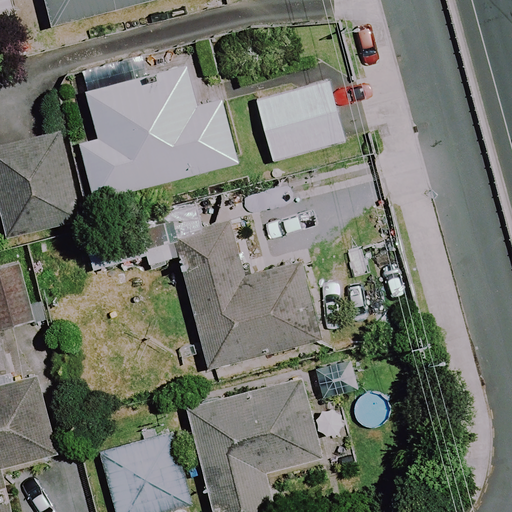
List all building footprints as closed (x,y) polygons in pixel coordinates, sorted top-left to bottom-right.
[(49,0),(56,25),(145,0),(49,0)] [(225,81),(214,84),(204,45),(152,58),(148,43),(89,58),(124,191),(245,159),(225,81)] [(335,76),(259,96),(274,157),(351,138),(335,76)] [(55,91),(0,105),(0,231),(87,209),(55,91)] [(140,215),(83,232),(95,271),(152,255),(140,215)] [(248,223),(179,239),(210,367),(329,339),(310,260),(260,272),(248,223)] [(21,268),(0,272),(0,333),(35,325),(21,268)] [(281,511),(270,466),(340,449),(319,366),(189,398),(217,511),(281,511)] [(36,377),(0,386),(0,511),(6,511),(0,488),(0,472),(57,458),(36,377)] [(104,453),(118,511),(190,511),(193,511),(174,436),(104,453)]
